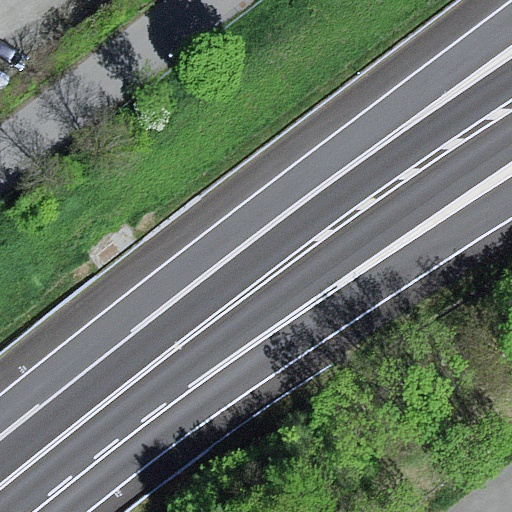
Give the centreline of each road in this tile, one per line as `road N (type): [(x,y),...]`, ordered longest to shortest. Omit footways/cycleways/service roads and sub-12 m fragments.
road 1 (trunk): [(511,35),(354,165),(81,420)]
road 2 (trunk): [(511,104),(260,281),(81,420)]
road 3 (trunk): [(81,420),(511,184)]
road 4 (residential): [(212,0),(0,166)]
